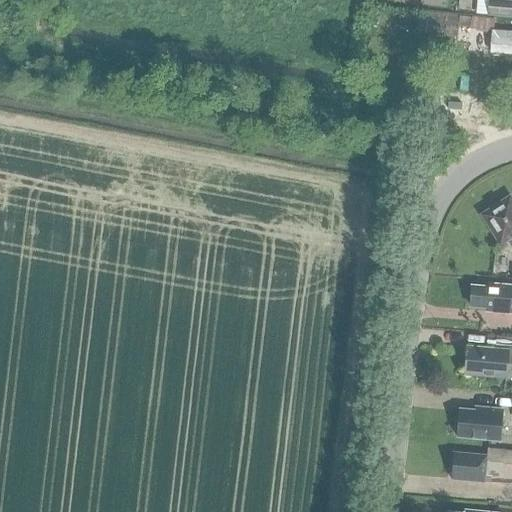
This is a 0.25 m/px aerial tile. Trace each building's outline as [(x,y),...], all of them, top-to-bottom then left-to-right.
[(511,1),(491,0),(488,0),(487,16),(511,18),(511,1)] [(458,17),(427,14),(425,34),(456,37),(458,17)] [(457,27),(470,28),(471,18),(458,17),(457,27)] [(511,32),(492,31),(490,54),(511,55),(511,32)] [(511,201),(509,198),(495,207),(497,209),(483,219),(493,235),(495,234),(502,245),(508,241),(511,247),(511,275),(511,281),(511,280),(511,201)] [(511,287),(489,286),(488,290),(472,288),(470,307),(486,308),(486,313),(511,314),(511,287)] [(511,339),(496,338),(496,351),(467,348),(465,376),(507,380),(507,366),(511,366),(511,339)] [(458,438),(500,442),(503,411),(476,408),(476,412),(460,411),(458,438)] [(487,457),(454,454),(452,480),(484,483),(485,477),(501,478),(502,465),(486,464),(487,457)]
